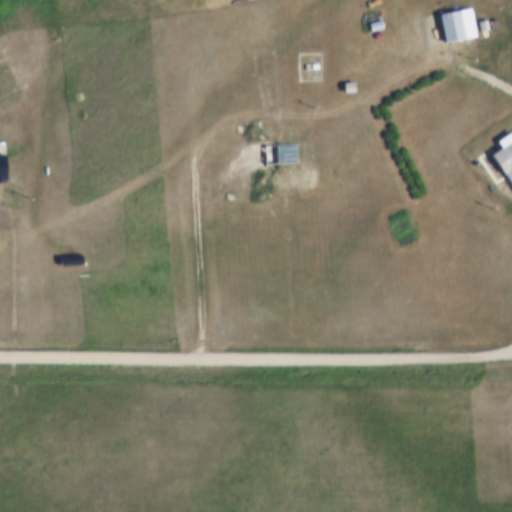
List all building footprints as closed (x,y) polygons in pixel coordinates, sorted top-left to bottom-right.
[(438,11),(458,7),(463,34),(444,38),(438,11)] [(478,18),(487,16),(489,25),(480,27),(478,18)] [(490,17),(498,16),(500,23),(491,25),(490,17)] [(511,127),(511,128),(511,180),(505,169),(502,171),(490,151),(500,144),(496,137),(511,127)] [(263,139),(296,138),(297,162),(264,163),(263,139)]
